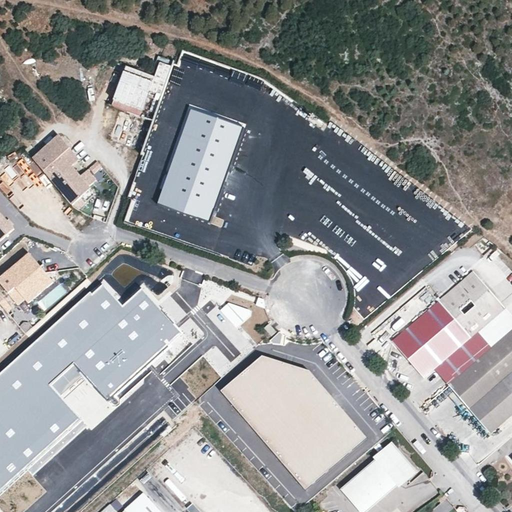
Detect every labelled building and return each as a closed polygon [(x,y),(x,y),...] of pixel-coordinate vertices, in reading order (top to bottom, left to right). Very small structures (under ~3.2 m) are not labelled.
[(174,70),(176,64),(160,59),(158,65),(174,70)] [(164,98),(174,70),(160,65),(155,79),(150,93),(164,98)] [(126,69),(124,75),(153,85),(155,79),(126,69)] [(153,85),(124,75),(115,103),(143,113),(148,99),(153,85)] [(162,104),(164,98),(150,93),(148,99),(162,104)] [(141,119),(143,113),(115,103),(113,109),(141,119)] [(208,222),(242,130),(193,112),(159,204),(208,222)] [(133,139),(138,121),(132,119),(127,137),(133,139)] [(32,159),(71,204),(79,196),(89,187),(69,166),(61,156),(68,150),(69,149),(60,135),(32,159)] [(76,160),(68,150),(61,156),(69,166),(76,160)] [(363,162),(348,175),(353,181),(368,168),(363,162)] [(94,174),(98,180),(107,173),(102,167),(94,174)] [(381,214),(398,199),(369,169),(353,183),(381,214)] [(94,192),(89,187),(79,196),(84,201),(94,192)] [(0,238),(0,239),(15,226),(0,208),(0,238)] [(339,242),(347,229),(329,219),(322,232),(339,242)] [(0,275),(0,282),(17,303),(28,294),(31,298),(53,280),(28,251),(0,275)] [(335,287),(341,283),(330,267),(324,271),(335,287)] [(481,289),(486,285),(471,267),(391,337),(407,355),(481,289)] [(0,373),(0,492),(82,421),(50,383),(73,363),(106,400),(183,332),(141,289),(122,306),(100,283),(0,373)] [(422,374),(431,367),(463,339),(470,347),(476,342),(469,334),(502,304),(486,285),(481,289),(407,355),(422,374)] [(511,294),(503,302),(511,313),(511,294)] [(431,367),(446,385),(511,327),(511,315),(502,304),(469,334),(476,342),(470,347),(463,339),(431,367)] [(271,336),(276,332),(270,324),(264,328),(271,336)] [(511,411),(511,327),(446,385),(487,433),(511,411)] [(306,369),(263,355),(225,388),(308,484),(364,436),(306,369)] [(197,445),(203,440),(196,432),(190,436),(197,445)] [(417,474),(394,446),(378,460),(379,461),(345,491),(362,511),(368,511),(400,486),(401,487),(417,474)] [(161,499),(151,488),(122,511),(182,511),(178,507),(171,511),(162,511),(156,504),(161,499)] [(447,500),(444,496),(438,501),(441,504),(447,500)] [(191,511),(199,511),(192,503),(187,507),(191,511)]
